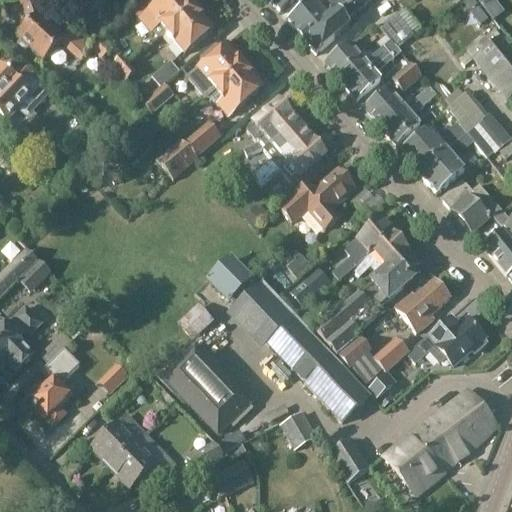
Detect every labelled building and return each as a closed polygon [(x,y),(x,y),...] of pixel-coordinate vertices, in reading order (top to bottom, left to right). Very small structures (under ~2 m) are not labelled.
[(44,62),(59,45),(80,65),(83,61),(84,62),(88,59),(87,58),(92,52),(93,51),(71,30),(59,41),(48,31),(51,27),(39,16),(32,0),(17,0),(28,25),(17,37),(44,62)] [(76,0),(85,8),(92,0),(76,0)] [(150,36),(151,34),(158,43),(165,36),(194,12),(186,3),(186,0),(163,0),(138,22),(150,36)] [(265,0),(278,15),(295,0),(265,0)] [(311,3),(286,24),(300,40),(337,9),(349,0),(331,0),(327,3),(317,10),(311,3)] [(349,0),(337,9),(300,40),(314,57),(348,28),(345,24),(375,0),(349,0)] [(60,14),(75,28),(85,17),(71,3),(60,14)] [(487,23),(477,10),(469,17),(479,29),(487,23)] [(202,21),(194,12),(165,36),(183,57),(211,32),(211,27),(206,21),(202,21)] [(380,32),(385,39),(391,44),(397,52),(419,33),(403,13),(380,32)] [(511,99),(511,53),(500,39),(499,40),(494,33),(467,55),(472,61),(472,62),(506,104),(511,99)] [(4,37),(0,40),(0,47),(9,57),(16,50),(4,37)] [(390,45),(391,44),(385,39),(377,46),(381,52),(390,45)] [(104,41),(93,51),(92,52),(101,62),(113,51),(104,41)] [(324,68),(340,86),(373,56),(371,54),(368,57),(364,53),(358,58),(348,46),(324,68)] [(204,103),(209,99),(215,94),(244,70),(236,61),(236,56),(232,51),(227,50),(225,48),(222,51),(220,49),(214,48),(199,61),(199,66),(201,69),(197,73),(196,72),(186,81),(204,103)] [(378,61),(373,56),(340,86),(355,104),(379,83),(371,73),(377,68),(374,64),(378,61)] [(116,79),(118,77),(129,68),(122,60),(109,71),(116,79)] [(394,76),(391,80),(391,81),(409,65),(404,60),(390,71),(394,76)] [(151,81),(160,91),(163,88),(179,75),(170,65),(151,81)] [(422,81),(409,65),(391,81),(393,83),(392,84),(403,97),(422,81)] [(0,66),(0,118),(5,123),(40,86),(21,68),(12,77),(0,66)] [(136,76),(129,68),(118,77),(125,85),(136,76)] [(251,79),(244,70),(215,94),(209,99),(227,120),(261,90),(260,89),(260,84),(257,80),(251,79)] [(173,99),(163,88),(160,91),(142,106),(152,118),(173,99)] [(413,102),(379,131),(395,150),(418,130),(422,134),(437,122),(432,117),(419,128),(412,120),(436,99),(428,90),(414,103),(413,102)] [(445,113),(457,128),(464,136),(473,146),(486,161),(497,152),(505,163),(511,157),(511,158),(511,141),(506,147),(505,146),(508,143),(467,94),(463,97),(458,91),(440,106),(445,113)] [(388,92),(363,113),(379,131),(413,102),(410,99),(405,104),(401,101),(398,104),(388,92)] [(258,146),(262,153),(263,154),(282,136),(277,130),(277,126),(289,115),(277,101),(250,125),(251,127),(248,130),(246,134),(254,144),(258,143),(258,146)] [(83,107),(74,115),(88,130),(97,121),(83,107)] [(282,136),(263,154),(270,161),(277,156),(290,145),(295,152),(301,152),(312,142),(293,120),(289,115),(277,126),(277,130),(282,136)] [(198,163),(196,161),(220,141),(208,127),(184,147),(180,143),(155,164),(173,185),(198,163)] [(427,133),(401,157),(419,177),(445,153),(444,152),(448,149),(451,152),(456,148),(456,147),(457,146),(455,143),(464,136),(457,128),(446,137),(449,141),(441,148),(427,133)] [(455,143),(457,146),(464,154),(473,146),(464,136),(455,143)] [(324,156),(312,142),(301,152),(295,152),(290,145),(277,156),(270,161),(273,165),(291,186),(324,156)] [(46,172),(57,160),(41,146),(31,158),(46,172)] [(262,153),(258,146),(243,153),(246,160),(262,153)] [(445,153),(419,177),(437,197),(463,173),(448,157),(451,153),(451,152),(448,149),(444,152),(445,153)] [(290,227),(307,212),(325,233),(338,222),(330,213),(355,192),(338,172),(313,194),(306,186),(293,197),(296,199),(279,214),(290,227)] [(107,180),(114,188),(122,181),(115,173),(107,180)] [(508,280),(511,285),(511,244),(488,215),(472,195),(472,194),(462,183),(441,202),(450,213),(472,238),(482,250),(507,281),(508,280)] [(488,215),(511,244),(511,223),(510,225),(478,189),(472,194),(472,195),(488,215)] [(258,211),(255,208),(242,219),(253,232),(269,218),(261,208),(258,211)] [(338,285),(353,272),(392,237),(379,222),(356,243),(342,253),(349,261),(331,277),(338,285)] [(370,270),(377,278),(406,253),(392,237),(353,272),(359,279),(370,270)] [(0,301),(17,284),(22,280),(37,265),(36,264),(37,263),(25,252),(0,276),(0,301)] [(406,253),(377,278),(374,281),(318,329),(313,334),(335,359),(359,338),(358,337),(378,318),(375,314),(405,288),(419,276),(415,271),(419,267),(406,253)] [(311,271),(300,257),(286,269),(297,283),(311,271)] [(37,265),(22,280),(34,292),(50,276),(38,264),(37,265)] [(229,268),(204,292),(229,317),(253,293),(229,268)] [(289,297),(302,311),(330,287),(318,272),(289,297)] [(448,303),(445,299),(449,296),(439,284),(435,288),(432,284),(413,300),(411,297),(393,312),(415,337),(432,322),(430,319),(448,303)] [(8,335),(12,338),(26,324),(28,326),(35,319),(25,309),(12,322),(16,327),(8,335)] [(31,358),(16,342),(24,334),(29,339),(42,327),(43,329),(51,321),(44,314),(37,320),(35,319),(28,326),(26,324),(12,338),(0,350),(0,349),(0,370),(6,365),(15,374),(31,358)] [(307,316),(297,323),(308,334),(310,336),(313,334),(318,329),(307,316)] [(307,335),(308,334),(297,323),(296,321),(288,329),(271,345),(267,348),(341,426),(367,401),(339,372),(341,370),(307,335)] [(452,370),(484,342),(466,322),(458,329),(457,328),(450,335),(443,327),(427,341),(452,370)] [(12,338),(8,335),(0,326),(0,349),(0,350),(12,338)] [(39,359),(48,368),(64,353),(72,345),(62,335),(39,359)] [(365,388),(382,374),(372,364),(373,363),(368,357),(371,354),(360,341),(337,360),(349,373),(351,371),(365,388)] [(372,364),(382,374),(385,378),(409,357),(396,342),(373,363),(372,364)] [(158,382),(218,445),(252,413),(192,350),(158,382)] [(53,430),(66,417),(60,410),(71,399),(60,388),(80,369),(64,353),(48,368),(42,375),(51,384),(30,404),(36,410),(35,411),(53,430)] [(128,381),(115,368),(97,386),(110,399),(128,381)] [(375,403),(394,387),(385,378),(367,393),(375,403)] [(129,384),(117,396),(129,406),(140,396),(129,384)] [(466,393),(424,427),(455,464),(464,459),(470,453),(496,429),(466,393)] [(111,424),(128,406),(117,396),(99,413),(111,424)] [(317,441),(302,416),(279,429),(294,455),(317,441)] [(88,452),(108,473),(110,470),(144,436),(125,417),(117,425),(88,452)] [(441,474),(455,464),(424,427),(383,461),(414,500),(443,476),(441,474)] [(245,444),(239,434),(218,446),(224,456),(245,444)] [(176,469),(144,436),(108,473),(129,494),(140,483),(150,494),(176,469)] [(369,472),(350,443),(326,458),(346,488),(369,472)] [(196,478),(227,461),(214,447),(187,462),(196,478)] [(225,456),(227,459),(230,464),(246,456),(242,448),(225,456)] [(254,485),(243,463),(213,477),(224,500),(254,485)]
